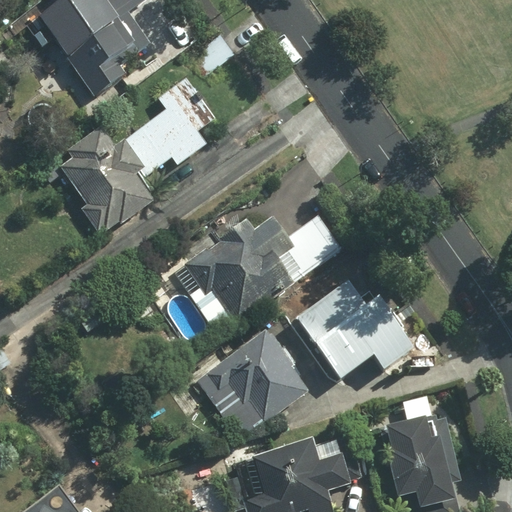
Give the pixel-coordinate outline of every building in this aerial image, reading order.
[(0,0),(0,10),(11,0),(0,0)] [(132,57),(93,0),(44,0),(41,3),(48,13),(32,25),(89,108),(127,83),(116,67),(132,57)] [(236,57),(219,35),(193,55),(210,77),(236,57)] [(98,130),(51,165),(84,210),(78,214),(97,240),(114,227),(117,231),(149,208),(148,206),(150,204),(149,203),(157,197),(144,180),(169,162),(175,171),(204,150),(195,138),(212,125),(181,83),(154,103),(163,114),(114,151),(98,130)] [(316,222),(290,239),(310,269),(336,252),(316,222)] [(242,225),(183,268),(205,298),(209,295),(234,329),(288,290),(272,267),(289,255),(266,223),(249,235),(242,225)] [(291,325),(335,387),(366,365),(376,380),(405,360),(369,308),(358,315),(341,291),(291,325)] [(261,427),(303,398),(261,336),(211,370),(240,412),(247,407),(261,427)] [(455,511),(433,420),(378,433),(388,473),(385,474),(392,506),(396,505),(397,511),(455,511)] [(241,503),(243,511),(325,511),(322,500),(344,495),(336,463),(314,468),(309,445),(250,460),(260,498),(241,503)] [(65,511),(53,494),(26,511),(65,511)]
